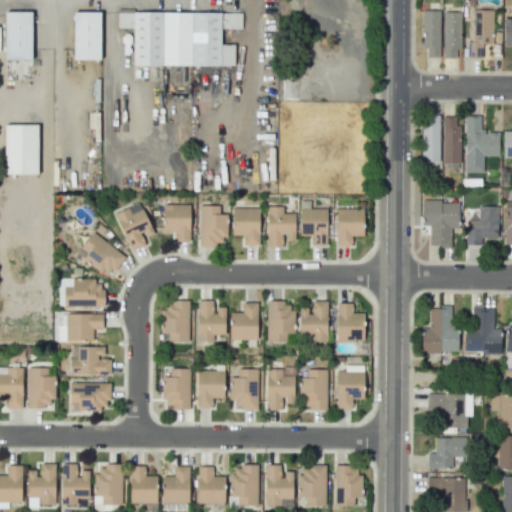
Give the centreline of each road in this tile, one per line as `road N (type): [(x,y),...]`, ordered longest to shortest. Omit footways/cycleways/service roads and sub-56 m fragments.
road 1 (residential): [(390,511),(394,0)]
road 2 (residential): [(393,275),(156,273),(141,281),(136,434)]
road 3 (residential): [(391,438),(1,435)]
